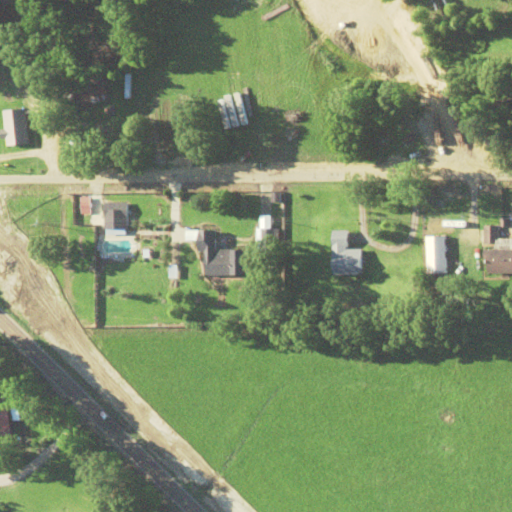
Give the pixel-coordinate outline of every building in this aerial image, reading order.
[(110,92),(100,73),(65,91),(74,109),(110,92)] [(8,109),(8,146),(30,146),(30,109),(8,109)] [(82,215),(102,215),(102,196),(82,196),(82,215)] [(106,229),(128,229),(128,204),(106,204),(106,229)] [(486,247),(488,247),(488,273),(511,273),(511,239),(501,240),(501,226),(486,226),(486,247)] [(248,275),(248,250),(218,250),(218,230),(201,230),(202,252),(208,252),(208,276),(248,275)] [(335,232),(335,275),(364,275),(364,249),(351,249),(351,232),(335,232)] [(448,237),(428,237),(428,275),(448,275),(448,237)] [(0,427),(0,435),(14,435),(14,408),(0,407),(0,427)]
